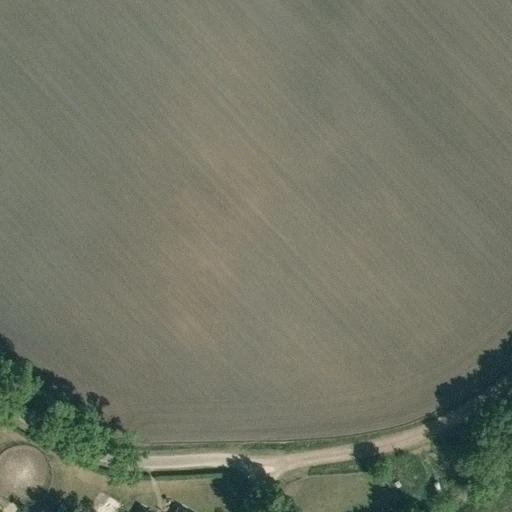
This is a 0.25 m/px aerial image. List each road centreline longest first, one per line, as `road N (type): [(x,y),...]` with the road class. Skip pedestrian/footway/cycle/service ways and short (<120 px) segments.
road 1 (unclassified): [(283,459),(118,458),(0,405)]
road 2 (track): [(511,376),(432,437),(283,459)]
